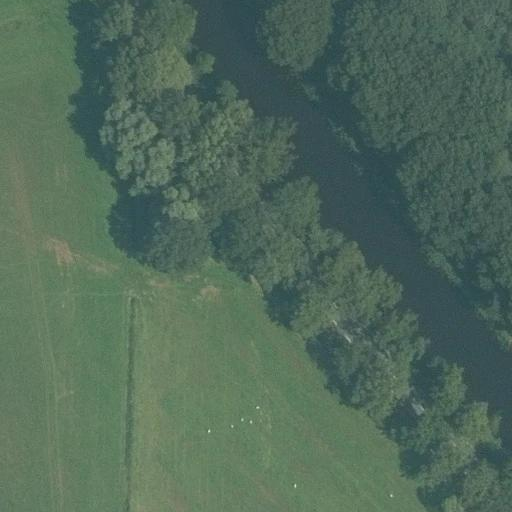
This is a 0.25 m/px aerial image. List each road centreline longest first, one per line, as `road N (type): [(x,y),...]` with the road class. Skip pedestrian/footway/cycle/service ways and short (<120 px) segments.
road 1 (secondary): [(511,507),(305,269),(121,0)]
road 2 (unclassified): [(511,288),(416,177),(288,0)]
